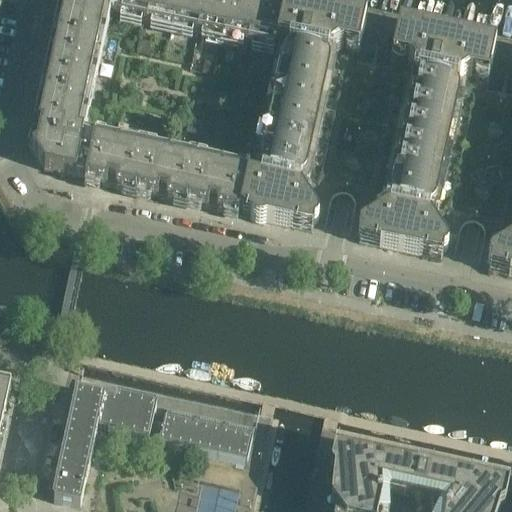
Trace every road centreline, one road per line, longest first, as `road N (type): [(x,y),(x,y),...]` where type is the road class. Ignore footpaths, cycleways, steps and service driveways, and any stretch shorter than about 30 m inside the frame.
road 1 (residential): [(511,300),(89,220),(31,199),(5,147),(35,0)]
road 2 (unknown): [(322,0),(511,47)]
road 3 (residential): [(25,511),(49,388),(38,369),(0,357)]
